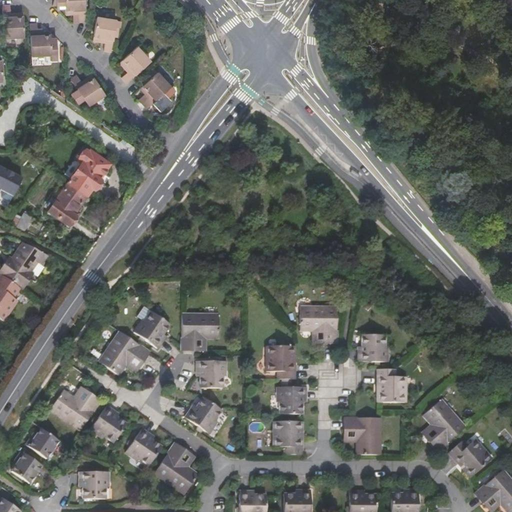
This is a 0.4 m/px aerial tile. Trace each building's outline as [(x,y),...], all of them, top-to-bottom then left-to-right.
[(57,7),(57,12),(65,11),(65,15),(78,15),(78,23),(85,23),(83,0),(54,0),(53,7),(57,7)] [(493,0),(479,0),(478,2),(488,9),(494,0),(493,0)] [(2,40),(22,40),(21,17),(10,17),(9,10),(1,10),(2,40)] [(105,52),(113,54),(116,23),(97,20),(94,42),(106,44),(105,52)] [(36,28),(28,28),(30,59),(50,58),(49,41),(49,35),(41,35),(36,35),(36,32),(36,28)] [(123,80),(127,85),(149,65),(137,50),(119,66),(127,75),(123,80)] [(152,70),(138,83),(143,88),(141,91),(148,101),(143,106),(147,112),(153,107),(159,113),(167,101),(163,97),(170,91),(157,76),(152,70)] [(76,93),(72,96),(69,98),(70,98),(70,99),(78,104),(82,102),(87,109),(97,102),(99,105),(102,107),(107,104),(90,79),(84,83),(80,85),(76,79),(69,83),(73,89),(76,93)] [(68,184),(87,197),(92,190),(94,192),(102,182),(100,181),(110,166),(91,152),(89,153),(83,149),(76,160),(82,164),(77,171),(68,184)] [(21,180),(0,169),(0,191),(12,198),(21,180)] [(75,213),(87,197),(68,184),(47,212),(68,227),(77,215),(75,213)] [(17,226),(25,230),(31,217),(24,213),(17,226)] [(40,267),(47,256),(23,243),(7,266),(5,264),(0,271),(0,275),(0,276),(19,289),(22,290),(32,276),(30,274),(36,264),(40,267)] [(0,319),(3,322),(17,302),(12,299),(19,289),(0,276),(0,275),(0,319)] [(138,317),(143,321),(134,333),(158,350),(167,337),(164,335),(170,326),(151,313),(152,312),(145,307),(138,317)] [(337,307),(300,307),(301,331),(324,331),(324,344),(338,344),(337,307)] [(218,314),(182,314),(181,352),(196,352),(196,339),(219,339),(218,314)] [(149,354),(119,332),(99,362),(118,376),(131,358),(141,366),(149,354)] [(362,347),(358,347),(358,362),(387,363),(387,347),(384,347),(384,336),(362,335),(362,347)] [(278,372),(279,380),(296,380),(295,363),(292,363),(292,355),(295,355),(295,347),(267,347),(268,372),(278,372)] [(227,362),(197,362),(197,376),(201,376),(201,389),(224,389),(224,377),(227,377),(227,362)] [(396,378),(395,369),(394,370),(377,370),(377,385),(380,385),(380,394),(377,394),(377,403),(406,403),(406,378),(396,378)] [(280,415),(303,415),(302,403),(306,403),(306,388),(278,388),(277,403),(280,403),(280,415)] [(80,431),(100,401),(88,393),(81,403),(64,391),(51,411),(80,431)] [(215,422),(222,412),(203,398),(197,409),(193,406),(185,417),(210,434),(217,423),(215,422)] [(437,452),(465,428),(441,401),(423,416),(437,433),(428,441),(437,452)] [(107,407),(91,431),(103,439),(105,437),(114,443),(127,425),(118,418),(119,415),(107,407)] [(380,419),(343,419),(343,432),(356,432),(356,455),(380,455),(380,419)] [(285,455),(302,455),(302,440),(299,440),(299,432),(302,431),(302,423),(273,422),(273,447),(285,447),(285,455)] [(60,442),(42,429),(37,436),(34,434),(26,445),(47,460),(60,442)] [(142,430),(125,454),(137,462),(139,460),(149,467),(161,448),(151,441),(153,438),(142,430)] [(462,442),(449,454),(459,466),(461,463),(467,469),(464,471),(470,479),(492,460),(476,441),(467,448),(462,442)] [(185,452),(174,444),(154,474),(184,495),(198,475),(179,462),(185,452)] [(42,467),(21,452),(13,463),(17,466),(12,472),(30,485),(42,467)] [(506,511),(510,511),(511,511),(511,482),(503,471),(476,495),(484,505),(494,497),(506,511)] [(109,473),(80,473),(80,488),(83,488),(83,499),(105,499),(105,488),(109,488),(109,473)] [(295,495),(284,495),(283,511),(309,511),(310,491),(295,491),(295,495)] [(363,491),(349,491),(349,511),(375,511),(375,495),(363,495),(363,491)] [(403,495),(391,495),(391,511),(417,511),(417,491),(403,491),(403,495)] [(254,492),(239,492),(238,511),(265,511),(266,495),(254,495),(254,492)] [(0,511),(19,511),(20,511),(0,497),(0,511)]
